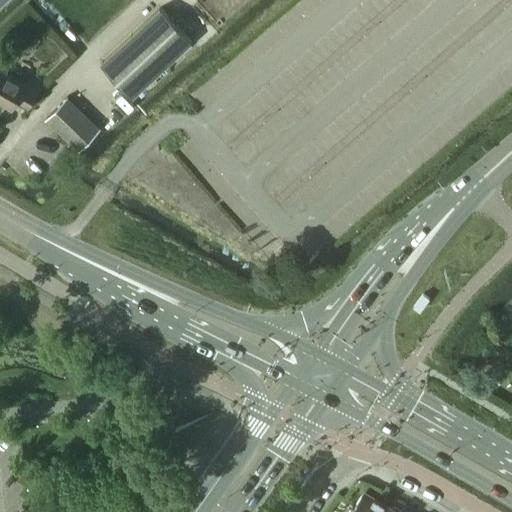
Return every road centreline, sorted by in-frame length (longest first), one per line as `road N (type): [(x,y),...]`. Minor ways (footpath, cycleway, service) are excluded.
road 1 (secondary): [(377,279),(327,313),(287,324),(131,292)]
road 2 (tertiary): [(325,388),(465,208),(473,187)]
road 3 (residential): [(301,511),(357,451),(481,511)]
road 4 (secondary): [(325,388),(511,492)]
road 5 (secondary): [(131,292),(302,376)]
road 6 (secondary): [(302,376),(203,511)]
road 7 (secondary): [(0,217),(131,292)]
road 8 (secondary): [(239,511),(325,388)]
road 9 (tertiary): [(473,187),(454,195),(377,279)]
road 10 (tertiary): [(377,279),(302,376)]
